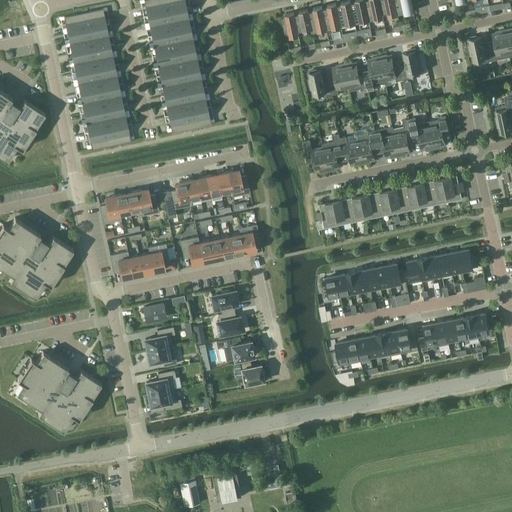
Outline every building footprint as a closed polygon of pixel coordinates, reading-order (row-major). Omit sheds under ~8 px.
[(150,14),(167,11),(164,0),(144,0),(145,7),(148,6),(150,14)] [(164,0),(167,11),(183,7),(181,0),(164,0)] [(342,4),(337,5),(341,25),(346,24),(346,25),(355,23),(355,22),(351,2),(350,0),(349,0),(341,2),(342,4)] [(355,0),(356,1),(351,2),(355,22),(360,21),(360,22),(369,20),(369,19),(364,0),(355,0)] [(364,0),(369,19),(374,18),(374,19),(383,17),(382,12),(379,0),(364,0)] [(379,0),(382,12),(387,11),(388,16),(397,14),(397,13),(394,0),(379,0)] [(394,0),(397,13),(404,12),(404,13),(414,11),(411,0),(394,0)] [(328,7),(322,8),(327,28),(332,27),(332,28),(341,26),(341,25),(337,5),(336,3),(327,5),(328,7)] [(313,10),(308,11),(312,28),(313,31),(318,30),(318,31),(327,29),(327,28),(322,8),(322,6),(313,8),(313,10)] [(167,11),(169,22),(188,18),(188,15),(185,15),(183,7),(167,11)] [(87,28),(103,24),(102,16),(104,16),(103,8),(83,12),(87,28)] [(299,13),(294,14),(298,30),(303,29),(303,30),(312,28),(308,11),(308,9),(299,11),(299,13)] [(149,26),(169,22),(167,11),(150,14),(151,22),(149,23),(149,26)] [(70,31),(87,28),(83,12),(64,16),(65,24),(68,23),(70,31)] [(285,16),(282,17),(285,33),(289,32),(290,37),(299,35),(298,30),(294,14),(294,12),(285,14),(285,16)] [(169,22),(171,32),(188,28),(186,21),(189,20),(188,18),(169,22)] [(154,35),(171,32),(169,22),(149,26),(150,29),(153,28),(154,35)] [(105,32),(103,24),(87,28),(89,38),(108,34),(108,31),(105,32)] [(69,43),(89,38),(87,28),(70,31),(71,39),(69,40),(69,43)] [(171,32),(173,42),(193,37),(192,35),(189,35),(188,28),(171,32)] [(492,60),(510,57),(504,30),(497,31),(497,33),(492,34),(495,46),(489,47),(492,60)] [(154,46),(173,42),(171,32),(154,35),(156,42),(153,43),(154,46)] [(91,48),(108,45),(106,38),(109,37),(108,34),(89,38),(91,48)] [(472,54),(474,64),(492,60),(489,47),(483,48),(481,36),(476,37),(476,36),(468,37),(470,45),(469,45),(471,55),(472,54)] [(173,42),(175,52),(192,48),(190,41),(193,40),(193,37),(173,42)] [(74,52),(91,48),(89,38),(69,43),(70,45),(73,45),(74,52)] [(158,55),(175,52),(173,42),(154,46),(154,49),(157,48),(158,55)] [(109,52),(108,45),(91,48),(93,58),(113,54),(112,51),(109,52)] [(74,63),(93,58),(91,48),(74,52),(76,59),(73,60),(74,63)] [(175,52),(177,62),(197,57),(196,55),(193,55),(192,48),(175,52)] [(403,52),(406,65),(400,66),(403,79),(421,76),(418,66),(420,65),(418,56),(417,56),(415,48),(408,50),(408,51),(403,52)] [(158,66),(177,62),(175,52),(158,55),(160,62),(157,63),(158,66)] [(113,57),(113,54),(93,58),(95,68),(112,65),(110,58),(113,57)] [(386,54),(379,56),(385,79),(395,77),(396,81),(403,79),(400,66),(394,67),(391,55),(387,56),(386,54)] [(368,60),(371,72),(365,73),(367,87),(368,91),(375,89),(374,85),(386,83),(385,79),(379,56),(372,57),(373,59),(368,60)] [(177,62),(179,72),(196,68),(195,61),(197,60),(197,57),(177,62)] [(78,72),(95,68),(93,58),(74,63),(74,65),(77,65),(78,72)] [(163,75),(179,72),(177,62),(158,66),(158,69),(161,68),(163,75)] [(351,62),(344,63),(349,87),(350,90),(367,87),(365,73),(359,75),(356,62),(351,63),(351,62)] [(329,81),(332,94),(339,93),(338,89),(349,87),(344,63),(337,65),(337,66),(333,67),(335,80),(329,81)] [(112,65),(95,68),(97,78),(117,74),(116,71),(113,72),(112,65)] [(78,82),(97,78),(95,68),(78,72),(80,79),(77,80),(78,82)] [(179,72),(181,82),(201,77),(200,75),(198,75),(196,68),(179,72)] [(326,95),(332,94),(329,81),(324,82),(321,70),(316,71),(316,69),(309,71),(310,79),(309,79),(311,88),(312,88),(314,94),(325,92),(326,95)] [(161,83),(162,86),(181,82),(179,72),(163,75),(164,82),(161,83)] [(117,77),(117,74),(97,78),(99,88),(116,85),(115,78),(117,77)] [(278,76),(280,87),(294,85),(293,74),(278,76)] [(181,82),(184,91),(200,88),(199,81),(202,80),(201,77),(181,82)] [(83,92),(99,88),(97,78),(78,82),(78,85),(81,85),(83,92)] [(167,95),(184,91),(181,82),(162,86),(163,88),(165,88),(167,95)] [(410,82),(404,83),(407,96),(413,94),(410,82)] [(116,85),(99,88),(101,98),(121,94),(120,91),(118,92),(116,85)] [(82,102),(101,98),(99,88),(83,92),(84,99),(81,100),(82,102)] [(184,91),(186,101),(205,97),(205,95),(202,95),(200,88),(184,91)] [(45,112),(38,108),(24,99),(19,107),(10,101),(12,97),(0,89),(0,154),(7,159),(17,144),(22,148),(36,127),(35,127),(45,112)] [(166,106),(186,101),(184,91),(167,95),(168,102),(166,103),(166,106)] [(121,97),(121,94),(101,98),(104,108),(120,105),(119,98),(121,97)] [(186,101),(188,112),(205,109),(203,101),(206,100),(205,97),(186,101)] [(506,104),(495,107),(497,117),(496,117),(498,126),(499,126),(501,134),(508,132),(508,131),(511,129),(511,127),(511,122),(511,121),(511,98),(511,97),(505,98),(506,104)] [(87,112),(104,108),(101,98),(82,102),(83,105),(85,105),(87,112)] [(171,116),(188,112),(186,101),(166,106),(167,108),(169,108),(171,116)] [(120,105),(104,108),(106,118),(125,114),(124,111),(122,112),(120,105)] [(86,122),(106,118),(104,108),(87,112),(88,119),(86,120),(86,122)] [(205,109),(188,112),(191,128),(211,124),(209,116),(206,117),(205,109)] [(172,132),(191,128),(188,112),(171,116),(173,124),(170,124),(172,132)] [(126,117),(125,114),(106,118),(108,129),(125,126),(123,118),(126,117)] [(439,119),(428,121),(434,148),(441,147),(441,145),(445,144),(443,135),(450,134),(448,128),(446,115),(439,116),(439,119)] [(427,150),(434,148),(428,121),(417,123),(416,117),(409,118),(413,136),(419,134),(422,149),(426,148),(427,150)] [(91,133),(108,129),(106,118),(86,122),(87,125),(89,125),(91,133)] [(410,152),(407,137),(413,136),(409,118),(403,120),(404,126),(393,128),(393,126),(392,126),(399,155),(406,154),(405,153),(410,152)] [(125,126),(108,129),(111,145),(131,140),(129,133),(126,134),(125,126)] [(392,126),(375,130),(379,149),(385,147),(387,157),(391,156),(392,157),(399,155),(392,126)] [(92,149),(111,145),(108,129),(91,133),(93,141),(90,141),(92,149)] [(369,133),(357,136),(358,139),(363,163),(370,161),(370,160),(375,159),(373,150),(379,149),(375,130),(368,131),(369,133)] [(334,141),(322,143),(323,147),(328,170),(335,169),(335,167),(340,166),(338,157),(344,156),(340,137),(339,133),(332,134),(334,141)] [(340,137),(344,156),(349,155),(351,164),(356,163),(356,164),(363,163),(358,139),(347,142),(346,136),(340,137)] [(321,172),(328,170),(323,147),(312,149),(310,139),(303,141),(307,158),(313,157),(316,171),(321,170),(321,172)] [(507,172),(503,173),(505,181),(508,181),(510,188),(511,187),(511,163),(505,165),(507,172)] [(232,196),(250,192),(246,175),(240,176),(238,171),(234,171),(233,170),(227,171),(231,190),(232,196)] [(221,192),(231,190),(227,171),(221,172),(221,174),(217,175),(221,192)] [(211,194),(221,192),(217,175),(213,176),(213,174),(207,175),(211,194)] [(200,197),(211,194),(207,175),(200,177),(200,178),(196,179),(200,197)] [(457,175),(443,178),(448,201),(462,198),(460,191),(464,190),(462,182),(461,182),(459,182),(457,175)] [(192,178),(186,180),(190,199),(200,197),(196,179),(193,180),(192,178)] [(443,178),(429,181),(434,204),(448,201),(443,178)] [(170,191),(163,192),(168,217),(175,216),(173,208),(191,204),(190,199),(186,180),(179,181),(180,183),(175,184),(177,190),(170,191)] [(429,181),(416,184),(420,207),(434,204),(429,181)] [(416,184),(402,187),(407,210),(420,207),(416,184)] [(402,187),(388,189),(393,213),(407,210),(402,187)] [(136,190),(140,209),(142,215),(159,211),(155,194),(149,195),(148,190),(143,191),(143,189),(136,190)] [(388,189),(374,192),(379,216),(393,213),(388,189)] [(130,211),(140,209),(136,190),(130,191),(130,193),(127,194),(130,211)] [(374,192),(361,195),(366,219),(379,216),(374,192)] [(123,193),(116,194),(120,213),(130,211),(127,194),(123,195),(123,193)] [(106,204),(100,206),(103,223),(121,219),(120,213),(116,194),(109,196),(110,198),(105,199),(106,204)] [(361,195),(347,198),(352,222),(366,219),(361,195)] [(347,198),(333,201),(338,225),(352,222),(347,198)] [(321,211),(317,212),(319,220),(322,219),(324,228),(324,227),(338,225),(333,201),(319,204),(321,211)] [(242,202),(234,204),(235,210),(244,209),(242,202)] [(73,248),(67,244),(53,235),(47,243),(38,237),(40,234),(15,217),(8,227),(3,223),(0,227),(0,265),(13,274),(10,279),(35,296),(45,281),(50,284),(64,263),(63,263),(73,248)] [(318,229),(324,228),(324,227),(324,228),(322,219),(319,220),(316,221),(318,229)] [(239,227),(240,233),(244,252),(250,251),(250,249),(255,248),(253,242),(260,241),(256,223),(239,227)] [(240,233),(230,235),(233,252),(237,252),(238,253),(244,252),(240,233)] [(230,235),(219,237),(223,256),(230,255),(229,253),(233,252),(230,235)] [(196,262),(203,261),(199,242),(197,236),(180,240),(183,257),(190,255),(191,261),(196,260),(196,262)] [(219,237),(209,239),(213,257),(217,256),(217,258),(223,256),(219,237)] [(209,239),(199,242),(203,261),(209,259),(209,257),(213,257),(209,239)] [(148,246),(149,252),(153,271),(160,270),(159,268),(164,267),(163,261),(169,260),(167,248),(166,243),(148,246)] [(176,258),(174,247),(167,248),(169,260),(176,258)] [(471,267),(477,266),(475,255),(469,256),(467,249),(457,251),(460,270),(471,267)] [(128,250),(110,254),(113,271),(120,270),(121,276),(126,275),(126,277),(133,276),(129,256),(128,250)] [(450,272),(460,270),(457,251),(447,253),(450,272)] [(149,252),(139,254),(142,271),(146,271),(147,273),(153,271),(149,252)] [(437,255),(440,274),(450,272),(447,253),(437,255)] [(142,271),(139,254),(129,256),(133,276),(139,274),(139,272),(142,271)] [(427,257),(430,276),(440,274),(437,255),(427,257)] [(427,257),(417,259),(420,278),(421,281),(431,279),(430,276),(427,257)] [(410,280),(420,278),(417,259),(406,261),(408,268),(403,269),(405,281),(410,280)] [(400,282),(405,281),(403,269),(398,270),(397,263),(386,265),(390,284),(400,282)] [(378,275),(380,286),(390,284),(386,265),(376,267),(378,275)] [(378,275),(376,267),(366,269),(368,277),(370,288),(380,286),(378,275)] [(366,269),(356,271),(358,279),(360,290),(370,288),(368,277),(366,269)] [(346,273),(350,292),(360,290),(358,279),(356,271),(346,273)] [(346,273),(336,275),(340,294),(350,292),(346,273)] [(325,277),(327,285),(322,286),(324,297),(340,294),(336,275),(325,277)] [(466,282),(462,283),(463,288),(467,287),(468,292),(476,290),(474,281),(466,282)] [(214,308),(221,307),(233,304),(236,303),(235,298),(237,298),(235,290),(229,291),(229,289),(221,291),(221,293),(211,295),(214,308)] [(185,294),(172,297),(173,300),(174,305),(187,302),(185,294)] [(162,302),(143,306),(146,320),(165,316),(162,302)] [(233,304),(221,307),(222,313),(234,310),(233,304)] [(338,306),(336,314),(343,316),(345,308),(338,306)] [(218,314),(219,320),(235,316),(234,310),(222,313),(218,314)] [(478,333),(488,330),(484,312),(474,314),(478,333)] [(478,337),(478,333),(474,314),(464,316),(468,335),(468,339),(478,337)] [(235,316),(219,320),(217,320),(219,334),(243,329),(241,321),(240,321),(239,316),(235,316)] [(458,337),(468,335),(464,316),(454,318),(458,337)] [(444,320),(448,339),(458,337),(454,318),(444,320)] [(448,343),(448,339),(444,320),(434,322),(438,345),(448,343)] [(438,345),(434,322),(423,324),(425,335),(419,336),(422,348),(438,345)] [(145,339),(147,350),(172,345),(169,334),(174,333),(173,326),(157,330),(158,336),(145,339)] [(401,353),(411,351),(409,338),(407,328),(396,330),(400,349),(401,353)] [(396,330),(386,332),(390,351),(391,355),(401,353),(400,349),(396,330)] [(391,355),(390,351),(386,332),(376,334),(380,353),(380,357),(391,355)] [(203,334),(195,335),(197,345),(201,344),(206,343),(203,334)] [(376,334),(366,336),(370,355),(380,353),(376,334)] [(371,359),(370,355),(366,336),(356,338),(360,357),(361,361),(371,359)] [(233,337),(216,341),(217,348),(223,346),(226,361),(254,355),(253,354),(256,353),(254,347),(252,347),(250,340),(235,343),(233,337)] [(415,337),(409,338),(411,351),(417,349),(415,337)] [(356,338),(346,340),(350,359),(351,363),(361,361),(360,357),(356,338)] [(351,363),(350,359),(346,340),(335,342),(337,350),(332,351),(334,362),(339,361),(340,365),(351,363)] [(203,344),(197,345),(198,352),(205,351),(203,344)] [(177,363),(173,345),(172,345),(147,350),(150,362),(163,359),(164,366),(177,363)] [(101,382),(95,378),(80,368),(75,376),(66,370),(68,367),(43,350),(36,360),(31,357),(17,378),(22,381),(16,391),(41,408),(38,412),(63,429),(73,414),(78,418),(92,397),(91,396),(101,382)] [(250,360),(233,364),(236,377),(243,376),(244,384),(264,380),(264,378),(266,378),(265,371),(262,372),(261,364),(251,366),(250,360)] [(146,382),(148,394),(173,388),(174,388),(171,377),(175,376),(174,369),(158,373),(159,379),(146,382)] [(210,382),(205,383),(207,395),(213,394),(210,382)] [(175,400),(173,388),(148,394),(151,405),(164,403),(165,409),(181,405),(180,399),(175,400)] [(280,470),(278,463),(267,466),(269,473),(280,470)] [(177,475),(206,470),(205,466),(172,473),(174,483),(178,482),(177,475)] [(229,497),(241,495),(240,488),(236,469),(211,474),(214,489),(216,500),(229,497)] [(195,503),(199,502),(195,479),(179,482),(184,505),(189,504),(195,503)] [(280,480),(269,483),(270,488),(282,486),(280,480)] [(295,491),(286,492),(288,502),(297,501),(295,491)]
